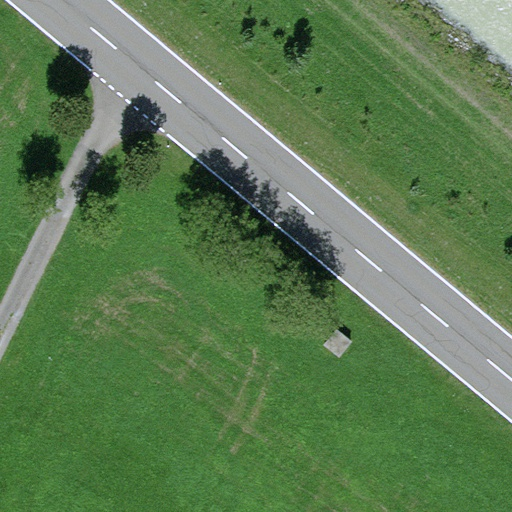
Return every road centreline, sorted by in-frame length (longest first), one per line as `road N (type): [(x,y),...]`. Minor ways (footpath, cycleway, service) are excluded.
road 1 (primary): [(58,0),(511,378)]
road 2 (unknown): [(125,56),(0,343)]
